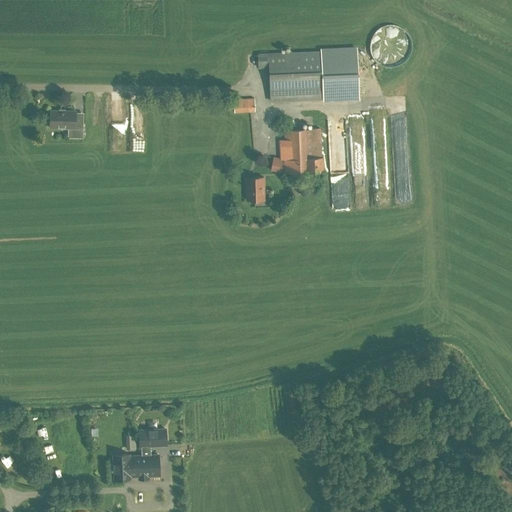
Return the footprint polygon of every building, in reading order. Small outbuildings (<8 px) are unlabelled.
[(321,48),(321,51),(257,53),(258,68),(268,68),(269,89),(270,102),(323,99),(323,101),(347,100),(359,99),(356,47),(335,48),(321,48)] [(234,113),(255,112),(254,98),(233,99),(234,113)] [(82,138),(83,128),(83,125),(75,125),(75,112),(50,111),(49,128),(74,128),(74,138),(82,138)] [(350,122),(333,123),(335,185),(351,184),(350,122)] [(321,158),(320,128),(284,130),(285,160),(284,160),(285,173),(324,172),(323,158),(321,158)] [(246,200),(264,200),(263,177),(246,178),(246,200)] [(150,446),(167,445),(166,429),(139,430),(139,446),(141,446),(141,456),(129,456),(129,454),(113,455),(113,463),(111,463),(112,472),(114,472),(114,479),(130,479),(130,476),(160,475),(159,455),(151,455),(150,446)]
